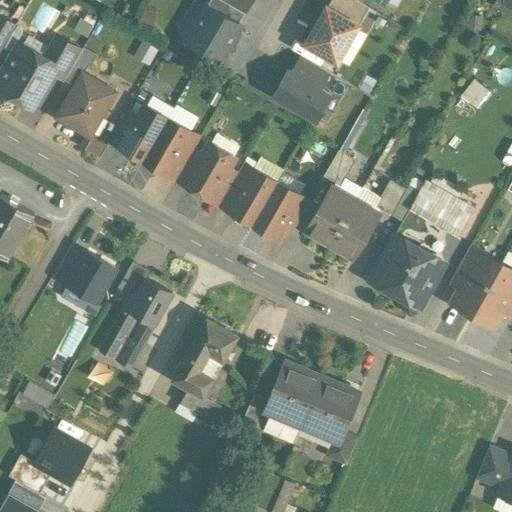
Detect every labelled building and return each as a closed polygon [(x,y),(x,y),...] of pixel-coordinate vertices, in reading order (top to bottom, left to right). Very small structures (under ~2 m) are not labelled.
[(244,13),(221,0),(210,0),(207,6),(238,24),(244,13)] [(251,0),(221,0),(244,13),(251,0)] [(369,8),(355,0),(331,0),(328,7),(359,25),(369,8)] [(238,24),(207,6),(196,25),(192,26),(198,47),(204,46),(222,57),(241,25),(238,24)] [(328,7),(326,6),(317,21),(316,21),(317,22),(313,28),(312,28),(313,29),(304,44),(337,63),(359,25),(328,7)] [(151,14),(142,12),(139,24),(148,26),(151,14)] [(0,51),(14,26),(0,18),(0,51)] [(80,52),(56,38),(48,51),(54,54),(50,62),(51,69),(53,70),(51,72),(65,79),(77,58),(80,52)] [(135,56),(151,65),(160,50),(143,41),(135,56)] [(43,60),(18,46),(0,76),(0,86),(14,95),(12,97),(30,107),(40,89),(42,88),(51,72),(53,70),(51,69),(50,62),(54,54),(48,51),(43,60)] [(293,73),(321,89),(330,72),(302,57),(293,73)] [(65,79),(64,81),(73,87),(81,72),(83,73),(88,64),(77,58),(65,79)] [(321,89),(293,73),(288,71),(274,96),(316,120),(331,95),(321,89)] [(83,73),(81,72),(73,87),(56,117),(87,135),(89,137),(90,136),(115,92),(83,73)] [(463,96),(480,108),(493,91),(475,78),(463,96)] [(121,144),(120,146),(143,160),(166,119),(143,106),(137,117),(121,144)] [(127,111),(111,139),(121,144),(137,117),(127,111)] [(166,119),(143,160),(166,173),(167,171),(183,144),(189,133),(166,119)] [(107,146),(90,136),(89,137),(87,135),(80,147),(99,158),(107,146)] [(183,144),(167,171),(177,177),(193,150),(183,144)] [(233,158),(210,144),(204,156),(188,183),(186,185),(209,198),(210,196),(227,168),(233,158)] [(193,150),(177,177),(188,183),(204,156),(193,150)] [(338,152),(324,177),(339,186),(354,161),(338,152)] [(227,168),(210,196),(221,202),(237,174),(227,168)] [(231,208),(230,211),(252,224),(277,182),(254,169),(248,180),(231,208)] [(237,174),(221,202),(231,208),(248,180),(237,174)] [(474,208),(423,180),(417,190),(407,208),(409,209),(459,236),(474,208)] [(389,181),(374,207),(391,216),(405,190),(389,181)] [(277,182),(252,224),(275,237),(282,226),(298,197),(299,195),(277,182)] [(405,190),(391,216),(401,222),(409,209),(407,208),(417,190),(408,185),(405,190)] [(344,194),(331,187),(306,232),(329,245),(352,205),(341,199),(344,194)] [(35,213),(1,194),(0,196),(0,252),(9,258),(35,213)] [(298,197),(282,226),(292,232),(308,203),(298,197)] [(362,211),(352,205),(329,245),(352,258),(378,214),(365,206),(362,211)] [(440,260),(393,234),(368,280),(393,294),(395,290),(421,304),(441,267),(440,266),(439,263),(440,260)] [(471,244),(458,268),(467,273),(469,274),(482,250),(471,244)] [(75,245),(56,278),(68,285),(87,252),(75,245)] [(469,274),(467,273),(451,302),(472,315),(502,261),(482,250),(469,274)] [(115,268),(87,252),(68,285),(96,301),(115,268)] [(511,266),(502,261),(472,315),(493,326),(498,318),(510,297),(508,295),(511,287),(511,266)] [(131,263),(116,289),(131,297),(131,296),(135,298),(145,279),(146,280),(150,274),(131,263)] [(146,280),(145,279),(135,298),(131,296),(131,297),(127,304),(124,309),(154,326),(172,294),(146,280)] [(112,296),(127,304),(131,297),(116,289),(112,296)] [(508,324),(511,317),(511,297),(510,297),(498,318),(508,324)] [(154,326),(124,309),(107,338),(137,355),(154,326)] [(238,335),(206,318),(192,344),(209,354),(223,362),(225,358),(229,351),(238,335)] [(137,355),(107,338),(100,352),(130,368),(137,355)] [(209,354),(192,344),(182,360),(200,370),(209,354)] [(229,351),(225,358),(229,361),(234,353),(229,351)] [(223,362),(209,354),(200,370),(182,360),(170,381),(186,390),(201,399),(223,362)] [(105,385),(113,370),(98,361),(89,377),(105,385)] [(322,376),(285,361),(268,400),(264,410),(269,413),(270,413),(272,408),(287,415),(288,415),(289,411),(305,417),(322,376)] [(322,376),(305,417),(320,424),(318,428),(333,434),(332,437),(338,440),(342,430),(358,392),(322,376)] [(29,382),(23,396),(50,407),(56,392),(29,382)] [(201,399),(186,390),(174,412),(194,423),(199,414),(214,422),(221,409),(201,399)] [(253,394),(242,422),(262,430),(269,413),(264,410),(268,400),(253,394)] [(287,415),(272,408),(270,413),(269,413),(262,430),(294,443),(302,425),(286,418),(287,415)] [(305,417),(289,411),(288,415),(287,415),(286,418),(302,425),(305,417)] [(90,448),(54,428),(36,462),(35,464),(52,473),(71,483),(90,448)] [(332,437),(325,455),(346,464),(358,437),(342,430),(338,440),(332,437)] [(511,458),(511,456),(489,447),(477,476),(500,486),(511,458)] [(41,494),(52,473),(35,464),(36,462),(21,454),(8,477),(16,481),(41,494)] [(511,458),(500,486),(498,493),(511,498),(511,458)] [(260,481),(239,472),(230,494),(251,502),(260,481)] [(275,487),(266,509),(273,511),(281,511),(294,482),(280,476),(275,487)] [(16,481),(9,495),(37,511),(45,496),(41,494),(16,481)] [(260,481),(251,502),(266,509),(275,487),(260,481)] [(0,511),(39,511),(37,511),(9,495),(0,511)]
